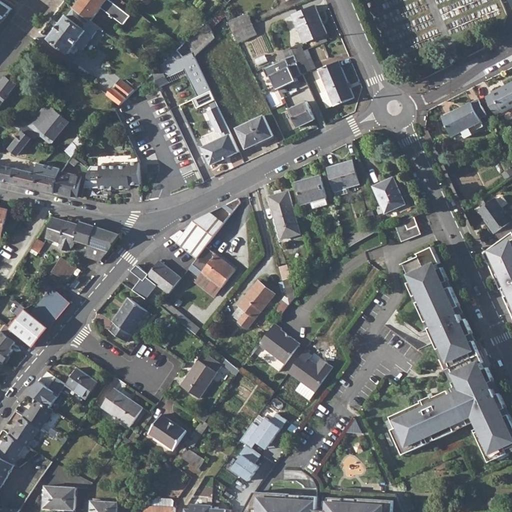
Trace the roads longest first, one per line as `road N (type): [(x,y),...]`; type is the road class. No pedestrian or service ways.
road 1 (tertiary): [(511,359),(401,121)]
road 2 (residential): [(152,231),(380,114)]
road 3 (residential): [(152,231),(0,194)]
road 4 (residential): [(68,329),(151,388),(168,365)]
road 5 (residential): [(68,329),(152,231)]
